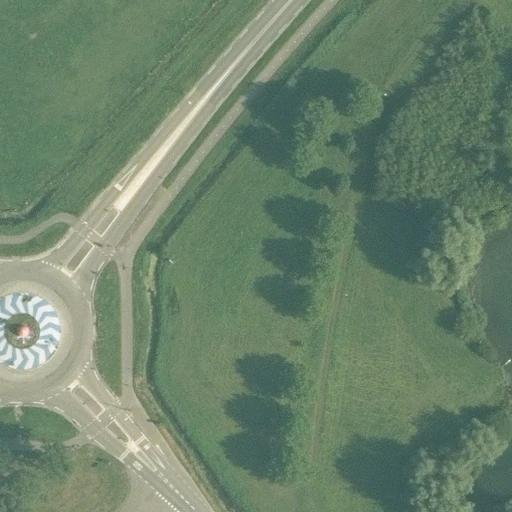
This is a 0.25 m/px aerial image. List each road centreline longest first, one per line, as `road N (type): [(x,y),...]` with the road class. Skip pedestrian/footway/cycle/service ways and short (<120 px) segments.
road 1 (secondary): [(59,286),(210,87),(290,0)]
road 2 (tertiary): [(41,388),(165,482)]
road 3 (tertiary): [(165,482),(73,361)]
